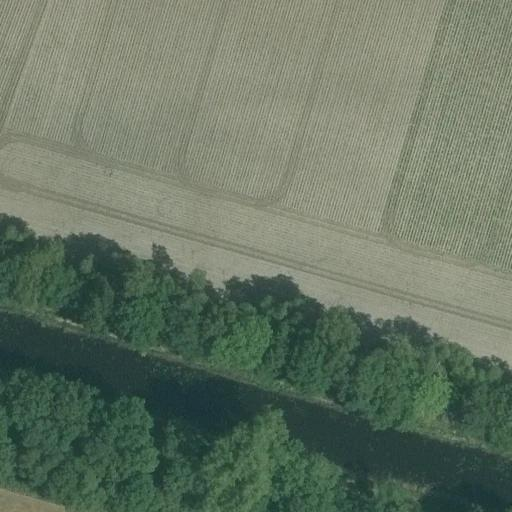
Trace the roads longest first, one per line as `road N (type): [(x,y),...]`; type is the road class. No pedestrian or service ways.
road 1 (unclassified): [(0,283),(511,430)]
road 2 (unclassified): [(0,417),(340,511)]
